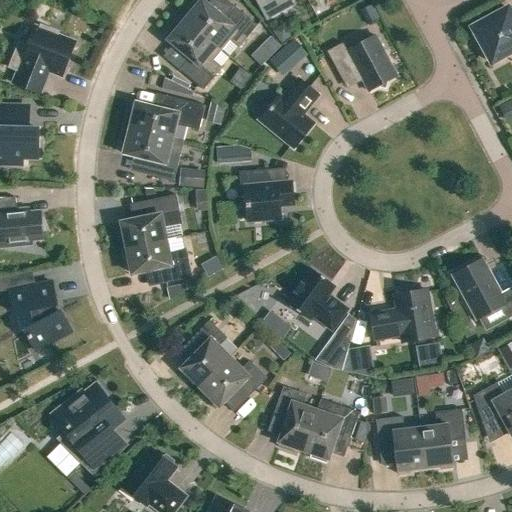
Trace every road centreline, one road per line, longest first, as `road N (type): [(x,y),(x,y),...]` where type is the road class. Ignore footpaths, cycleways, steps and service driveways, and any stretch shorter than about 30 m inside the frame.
road 1 (residential): [(511,477),(429,499),(345,498),(266,475),(202,435),(156,393),(119,343),(102,301),(85,217),(90,121),(116,51),(150,0)]
road 2 (residential): [(454,79),(336,151),(322,194),(331,227),(357,255),(401,262),(511,212)]
road 3 (residential): [(454,79),(511,185)]
